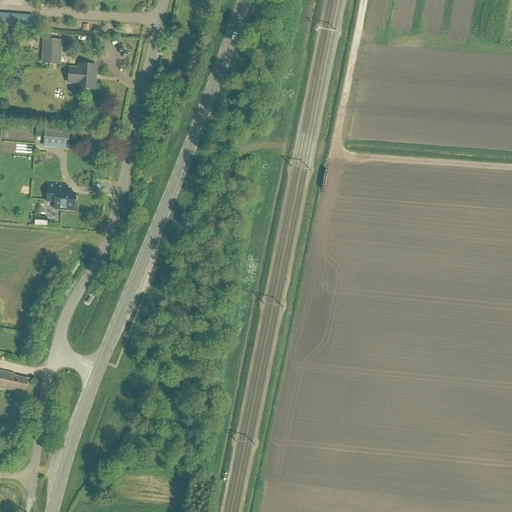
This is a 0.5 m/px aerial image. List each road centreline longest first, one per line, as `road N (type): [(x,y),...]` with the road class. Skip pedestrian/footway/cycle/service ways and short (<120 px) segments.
road 1 (secondary): [(98,370),(244,0)]
road 2 (unclassified): [(50,359),(118,205),(163,0)]
road 3 (track): [(98,370),(153,387),(179,382),(188,369),(199,267),(232,163),(249,149),(276,146)]
road 4 (track): [(334,153),(511,167)]
road 5 (track): [(334,153),(364,0)]
road 6 (secondary): [(52,511),(98,370)]
road 7 (unclassified): [(30,497),(50,359)]
